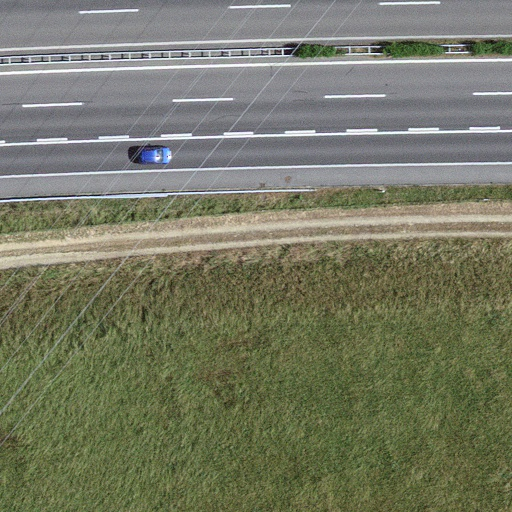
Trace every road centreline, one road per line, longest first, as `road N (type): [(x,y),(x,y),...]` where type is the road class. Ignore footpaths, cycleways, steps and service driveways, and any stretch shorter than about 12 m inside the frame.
road 1 (track): [(0,257),(283,234),(511,227)]
road 2 (trunk): [(511,2),(0,16)]
road 3 (trunk): [(0,107),(511,93)]
